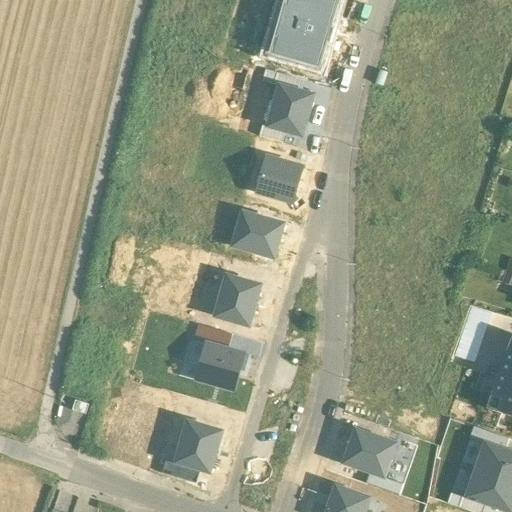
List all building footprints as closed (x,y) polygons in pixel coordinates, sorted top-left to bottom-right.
[(278,0),(264,55),(320,71),(327,43),(329,43),(333,28),(332,28),(339,0),(278,0)] [(278,86),(296,91),(299,80),(263,70),(260,81),(278,86)] [(296,91),(278,86),(267,127),(285,132),(301,136),(312,96),(296,91)] [(281,143),(285,132),(267,127),(261,125),(257,137),(272,141),(281,143)] [(272,141),(269,152),(292,158),(295,147),(281,143),(272,141)] [(259,191),(293,201),(304,163),(292,158),(269,152),(259,191)] [(282,225),(239,213),(230,247),(272,259),(282,225)] [(511,273),(505,271),(501,284),(511,287),(511,273)] [(259,286),(226,277),(215,317),(248,327),(259,286)] [(477,364),(493,316),(471,309),(455,357),(477,364)] [(205,344),(227,351),(231,335),(198,326),(193,341),(205,344)] [(227,351),(205,344),(195,380),(233,391),(244,355),(227,351)] [(498,413),(511,418),(511,350),(509,350),(492,398),(502,401),(498,413)] [(362,408),(421,429),(441,374),(382,353),(362,408)] [(87,405),(74,401),(71,411),(84,415),(87,405)] [(220,433),(186,423),(174,464),(209,474),(220,433)] [(486,446),(505,452),(509,442),(474,429),(470,440),(486,446)] [(395,446),(355,432),(344,464),(375,476),(383,478),(395,446)] [(477,472),(511,484),(511,454),(505,452),(486,446),(477,472)] [(165,461),(161,474),(195,484),(199,471),(174,464),(165,461)] [(500,511),(511,511),(511,484),(477,472),(466,500),(486,507),(500,511)] [(383,478),(375,476),(371,487),(399,497),(404,486),(383,478)] [(364,511),(368,501),(336,489),(327,511),(364,511)] [(463,511),(484,511),(486,507),(466,500),(452,495),(448,506),(463,511)]
